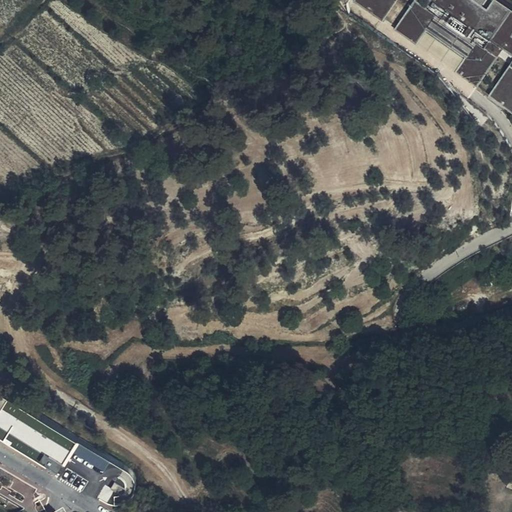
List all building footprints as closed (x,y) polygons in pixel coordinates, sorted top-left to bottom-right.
[(511,62),(490,90),(511,106),(511,0),(496,0),(494,3),(489,0),(371,0),(388,13),(397,0),(416,0),(400,22),(420,37),(431,22),(469,51),(458,66),(479,82),(507,44),(511,47),(511,62)] [(103,460),(63,449),(62,449),(55,408),(46,403),(39,415),(0,391),(0,439),(105,502),(110,504),(116,504),(122,503),(126,500),(128,498),(131,495),(132,492),(133,489),(134,485),(134,481),(133,478),(132,474),(131,471),(114,463),(103,460)] [(63,449),(83,425),(55,408),(62,449),(63,449)] [(99,435),(83,425),(63,449),(103,460),(114,463),(131,471),(125,466),(93,447),(99,435)] [(22,511),(42,500),(47,496),(0,468),(0,511),(22,511)]
